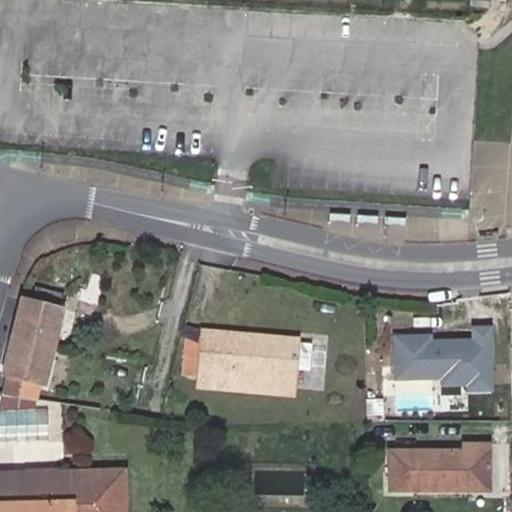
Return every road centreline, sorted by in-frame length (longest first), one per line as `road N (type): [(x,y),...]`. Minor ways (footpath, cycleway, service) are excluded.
road 1 (residential): [(86,199),(311,266),(393,276),(511,271)]
road 2 (residential): [(511,244),(389,250),(153,200),(86,199)]
